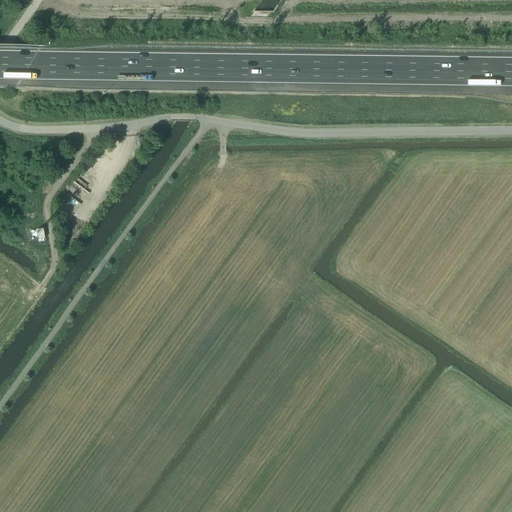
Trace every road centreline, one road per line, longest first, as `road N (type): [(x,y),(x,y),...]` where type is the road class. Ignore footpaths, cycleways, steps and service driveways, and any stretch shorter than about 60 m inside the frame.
road 1 (unclassified): [(511,132),(308,133),(183,117),(62,131),(0,120)]
road 2 (motorway): [(0,66),(511,73)]
road 3 (track): [(34,294),(55,265),(46,202),(100,128)]
